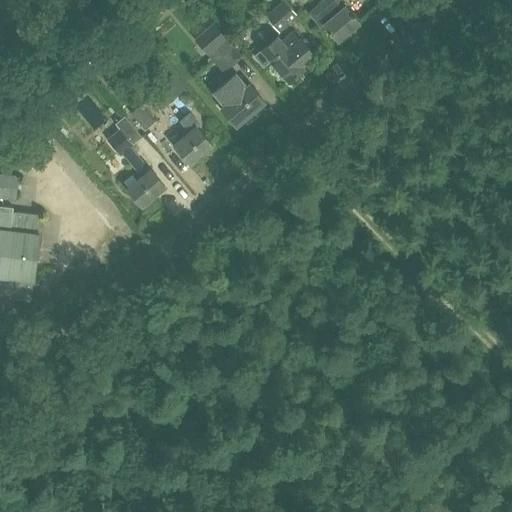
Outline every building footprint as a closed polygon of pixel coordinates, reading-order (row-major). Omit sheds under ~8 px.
[(283,0),(265,16),(281,34),(299,17),(284,0),(283,0)] [(339,40),(341,42),(350,35),(348,32),(360,22),(346,5),(343,2),(345,0),(322,0),(307,12),(321,29),(325,26),(338,41),(339,40)] [(210,56),(225,74),(243,58),(228,41),(214,23),(195,39),(210,56)] [(105,46),(113,57),(132,43),(124,32),(105,46)] [(261,49),(287,82),(304,68),(302,66),(314,56),(299,38),(298,39),(292,32),(281,41),(276,36),(261,49)] [(221,108),(236,125),(244,118),(247,122),(255,115),(252,111),(264,101),(250,84),(247,86),(236,72),(213,92),(224,105),(221,108)] [(149,94),(163,110),(178,96),(174,92),(180,86),(170,76),(164,81),(149,94)] [(12,99),(0,95),(0,118),(6,120),(12,99)] [(131,112),(146,129),(155,122),(140,104),(131,112)] [(174,145),(191,165),(213,146),(196,126),(199,123),(190,112),(179,121),(189,132),(174,145)] [(141,138),(124,118),(115,125),(133,146),(141,138)] [(127,189),(141,207),(166,186),(151,169),(139,154),(129,161),(141,177),(127,189)] [(0,297),(30,301),(32,282),(33,282),(39,234),(38,234),(40,215),(13,212),(13,207),(0,204),(0,198),(14,200),(17,177),(0,175),(0,297)]
